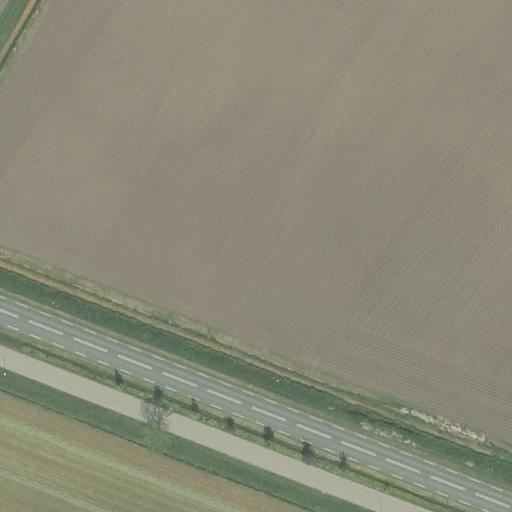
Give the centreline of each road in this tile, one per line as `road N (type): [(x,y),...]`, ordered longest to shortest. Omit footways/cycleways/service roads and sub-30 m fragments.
road 1 (secondary): [(511,509),(0,311)]
road 2 (unclassified): [(406,511),(0,356)]
